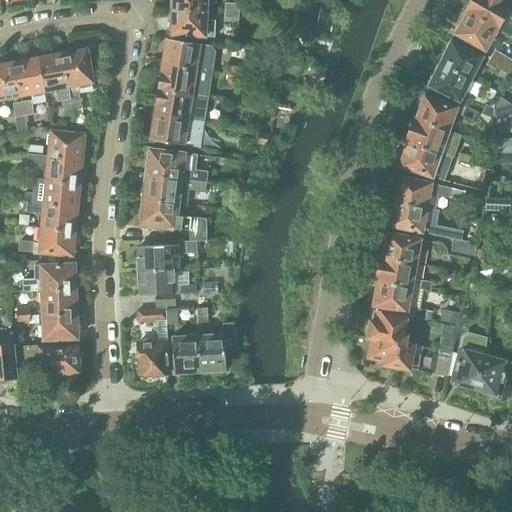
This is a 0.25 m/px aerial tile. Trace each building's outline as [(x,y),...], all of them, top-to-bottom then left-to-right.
[(173,0),(173,11),(207,12),(207,3),(217,3),(216,0),(173,0)] [(472,0),(466,11),(468,12),(498,29),(505,16),(511,19),(511,7),(510,7),(510,6),(498,0),(472,0)] [(326,1),(324,9),(333,11),(335,3),(326,1)] [(225,13),(239,14),(240,4),(225,3),(225,13)] [(215,20),(207,20),(207,12),(173,11),(172,35),(215,37),(215,20)] [(498,29),(468,12),(455,34),(486,51),(498,29)] [(239,22),(239,14),(225,13),(224,22),(239,22)] [(330,33),(333,20),(320,17),(317,30),(330,33)] [(168,37),(164,64),(213,73),(216,52),(212,46),(168,37)] [(440,64),(471,79),(483,57),(452,41),(440,64)] [(72,53),(63,55),(69,86),(93,82),(90,63),(93,62),(95,59),(94,52),(91,50),(85,51),(84,48),(71,51),(72,53)] [(495,50),(491,57),(502,63),(511,68),(511,59),(506,56),(495,50)] [(41,59),(40,59),(46,90),(55,89),(58,101),(62,100),(62,101),(65,114),(74,112),(73,106),(71,93),(69,86),(63,55),(54,56),(54,54),(41,56),(41,59)] [(26,62),(16,64),(22,95),(46,90),(40,59),(38,59),(38,57),(25,59),(26,62)] [(491,57),(486,65),(497,71),(502,63),(491,57)] [(0,98),(22,95),(16,64),(7,65),(7,63),(0,63),(0,98)] [(209,98),(213,73),(164,64),(159,90),(209,98)] [(460,101),(471,79),(440,64),(429,86),(460,101)] [(229,65),(227,75),(242,77),(251,79),(252,74),(243,72),(243,68),(229,65)] [(227,75),(226,84),(240,86),(242,77),(227,75)] [(205,123),(209,98),(159,90),(155,115),(205,123)] [(79,92),(71,93),(73,106),(82,105),(79,92)] [(449,132),(455,113),(474,121),(477,112),(466,107),(458,104),(457,107),(425,96),(416,121),(449,132)] [(493,118),(492,132),(511,126),(510,116),(511,116),(511,104),(511,105),(499,97),(494,104),(493,108),(493,118)] [(31,101),(24,102),(26,116),(33,114),(31,101)] [(26,116),(24,102),(14,104),(16,116),(11,117),(13,133),(28,131),(26,116)] [(486,105),(482,114),(493,118),(493,108),(486,105)] [(201,148),(205,123),(155,115),(151,140),(201,148)] [(409,141),(441,152),(441,154),(460,161),(463,153),(444,146),(449,132),(416,121),(415,121),(408,140),(409,141)] [(52,132),(50,156),(82,159),(83,150),(85,150),(87,137),(84,137),(84,135),(52,132)] [(271,145),(272,136),(260,133),(258,142),(271,145)] [(491,154),(511,152),(511,138),(490,140),(491,154)] [(441,152),(409,141),(400,166),(433,177),(451,184),(451,185),(460,187),(463,178),(454,175),(454,176),(436,169),(441,154),(441,152)] [(29,146),(28,155),(42,156),(42,155),(43,147),(29,146)] [(148,154),(146,166),(149,167),(148,175),(206,182),(207,173),(195,172),(197,156),(151,150),(150,154),(148,154)] [(511,152),(491,154),(491,165),(511,163),(511,152)] [(28,164),(28,165),(49,167),(47,180),(80,183),(80,182),(82,182),(84,169),(81,169),(82,159),(50,156),(42,155),(42,156),(28,155),(28,164)] [(144,183),(143,196),(145,196),(145,200),(178,204),(187,205),(189,190),(205,192),(206,183),(206,182),(148,175),(147,184),(144,183)] [(394,191),(393,196),(394,199),(394,201),(427,208),(436,209),(439,194),(437,194),(439,186),(431,184),(398,177),(396,189),(394,191)] [(250,185),(240,179),(234,188),(247,190),(250,185)] [(25,193),(24,202),(77,207),(78,198),(81,198),(82,185),(79,185),(80,183),(47,180),(47,182),(35,181),(33,194),(25,193)] [(439,186),(437,194),(439,194),(449,196),(451,188),(439,186)] [(488,199),(487,211),(495,212),(495,199),(488,199)] [(141,207),(140,220),(142,220),(142,225),(190,231),(190,242),(197,241),(197,242),(208,241),(207,219),(177,215),(178,204),(145,200),(144,207),(141,207)] [(391,214),(389,226),(453,239),(462,240),(464,231),(437,226),(440,210),(436,209),(427,208),(394,201),(393,203),(391,206),(390,211),(391,214)] [(24,202),(23,212),(44,214),(43,228),(75,231),(75,230),(78,230),(79,217),(76,216),(77,207),(24,202)] [(20,242),(19,250),(73,255),(73,245),(76,246),(77,232),(75,232),(75,231),(43,228),(41,244),(20,242)] [(383,247),(382,253),(383,256),(383,258),(416,264),(421,240),(388,234),(385,245),(383,247)] [(475,257),(477,244),(462,240),(453,239),(451,252),(475,257)] [(140,258),(137,259),(137,271),(173,270),(181,270),(180,258),(180,254),(183,254),(197,253),(197,242),(197,241),(190,242),(171,242),(171,246),(140,247),(140,258)] [(477,249),(476,263),(485,264),(485,250),(477,249)] [(379,271),(377,282),(378,282),(379,282),(412,288),(431,292),(433,283),(414,279),(416,264),(383,258),(381,257),(381,260),(379,262),(378,268),(379,271)] [(36,280),(23,280),(24,292),(42,292),(42,291),(76,290),(75,264),(35,266),(36,280)] [(173,270),(137,271),(138,284),(141,284),(142,295),(175,294),(173,270)] [(492,292),(492,280),(471,280),(470,291),(492,292)] [(376,295),(374,306),(407,312),(412,288),(379,282),(378,282),(378,284),(376,286),(375,292),(376,295)] [(192,285),(180,285),(180,294),(192,294),(197,293),(197,285),(192,285)] [(42,305),(39,305),(39,315),(77,314),(76,290),(42,291),(42,292),(42,305)] [(30,307),(18,307),(18,316),(30,316),(30,307)] [(207,308),(197,309),(197,323),(208,323),(207,308)] [(416,308),(414,317),(426,319),(426,320),(432,322),(433,312),(427,311),(416,308)] [(138,322),(157,321),(157,342),(138,343),(139,375),(170,374),(168,348),(166,310),(137,311),(138,322)] [(176,310),(167,310),(168,325),(178,324),(177,310),(176,310)] [(455,324),(457,314),(444,311),(442,321),(455,324)] [(77,314),(39,315),(40,327),(44,327),(44,340),(78,339),(77,314)] [(368,327),(367,332),(369,335),(368,338),(373,339),(373,338),(401,344),(401,343),(406,319),(377,314),(375,323),(371,322),(370,325),(368,327)] [(30,316),(18,316),(19,325),(31,324),(30,316)] [(223,335),(199,336),(201,372),(212,372),(214,374),(222,373),(223,371),(227,371),(226,358),(236,358),(234,323),(223,323),(223,335)] [(443,326),(442,335),(453,337),(455,328),(443,326)] [(463,338),(460,350),(451,383),(475,389),(485,356),(486,357),(489,340),(470,334),(463,338)] [(0,379),(4,379),(7,381),(13,380),(15,378),(18,377),(17,367),(15,347),(14,335),(0,336),(0,379)] [(199,336),(172,338),(173,348),(174,348),(175,374),(201,372),(199,336)] [(370,345),(369,350),(370,353),(369,358),(385,361),(384,365),(409,369),(418,370),(422,347),(401,343),(401,344),(373,338),(373,339),(372,343),(370,345)] [(54,345),(15,347),(17,367),(29,366),(28,358),(41,358),(42,382),(60,380),(59,374),(80,373),(80,369),(82,366),(82,360),(80,358),(79,346),(55,347),(54,345)] [(452,352),(439,349),(435,374),(448,376),(452,352)] [(486,357),(485,356),(475,389),(501,396),(509,363),(486,357)]
